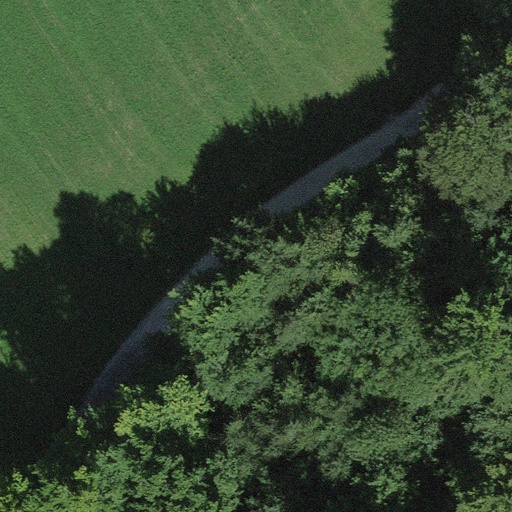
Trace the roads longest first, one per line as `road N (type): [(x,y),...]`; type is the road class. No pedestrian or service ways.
road 1 (track): [(511,4),(440,98),(285,197),(188,286),(97,405)]
road 2 (track): [(97,405),(15,511)]
